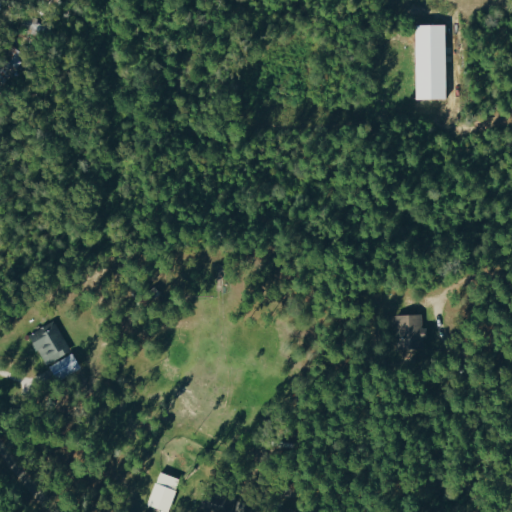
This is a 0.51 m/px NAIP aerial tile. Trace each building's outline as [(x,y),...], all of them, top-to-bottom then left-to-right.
[(450,97),(449,23),(418,23),(420,98),(450,97)] [(24,54),(12,44),(3,56),(15,65),(24,54)] [(423,314),(396,313),(395,347),(424,348),(424,336),(429,336),(430,327),(423,327),(423,314)] [(44,363),(71,351),(57,320),(29,332),(44,363)] [(182,477),(160,470),(150,506),(172,511),(182,477)]
